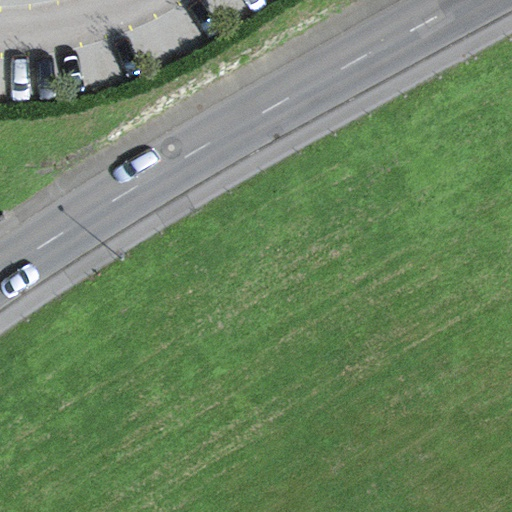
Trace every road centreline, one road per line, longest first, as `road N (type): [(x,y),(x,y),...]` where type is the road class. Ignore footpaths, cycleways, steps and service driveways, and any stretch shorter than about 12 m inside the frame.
road 1 (tertiary): [(468,0),(282,100),(0,271)]
road 2 (residential): [(127,0),(98,15),(0,29)]
